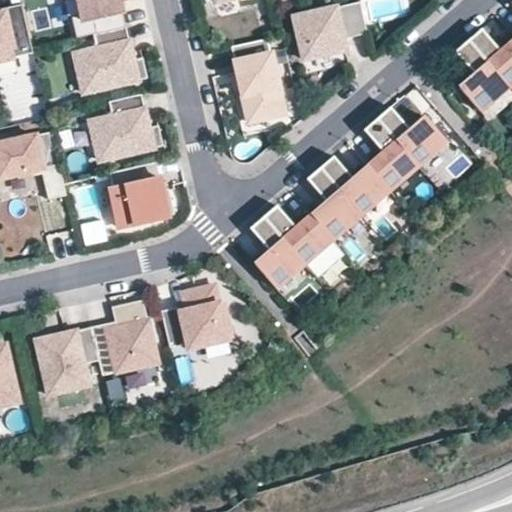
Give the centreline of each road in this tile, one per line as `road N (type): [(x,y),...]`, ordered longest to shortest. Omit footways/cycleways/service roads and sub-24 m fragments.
road 1 (residential): [(228,208),(474,0)]
road 2 (residential): [(0,294),(161,256),(228,208)]
road 3 (residential): [(166,0),(208,188),(228,208)]
